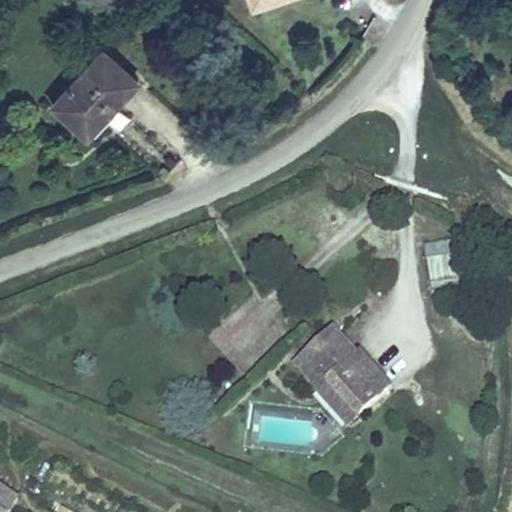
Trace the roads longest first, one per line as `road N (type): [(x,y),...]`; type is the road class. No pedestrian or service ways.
road 1 (tertiary): [(0,270),(242,176),(354,95),(386,63),(421,0)]
road 2 (track): [(511,203),(506,431),(488,511)]
road 3 (track): [(386,63),(511,189)]
